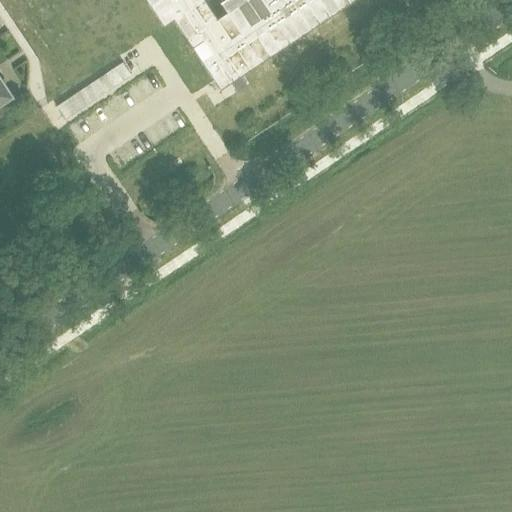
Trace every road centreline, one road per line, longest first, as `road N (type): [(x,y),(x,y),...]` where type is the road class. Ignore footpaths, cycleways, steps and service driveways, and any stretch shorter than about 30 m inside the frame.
road 1 (tertiary): [(0,352),(511,5)]
road 2 (unknown): [(135,0),(151,38),(138,60),(109,73),(71,54),(37,0)]
